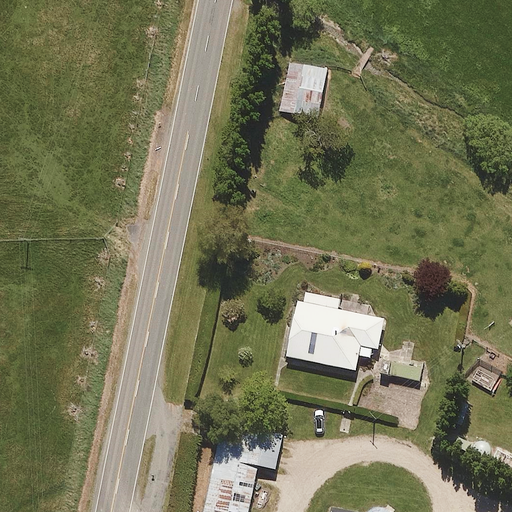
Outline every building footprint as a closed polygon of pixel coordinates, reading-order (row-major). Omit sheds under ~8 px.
[(328,67),(289,59),(279,109),(318,117),(328,67)] [(358,355),(369,357),(371,349),(377,350),(383,319),(338,310),(340,300),(305,293),(304,302),(296,301),(285,356),(355,370),(358,355)] [(422,368),(385,360),(382,373),(419,381),(422,368)] [(461,426),(469,403),(459,400),(451,423),(461,426)] [(283,431),(224,418),(204,511),(248,511),(258,465),(275,469),(283,431)]
